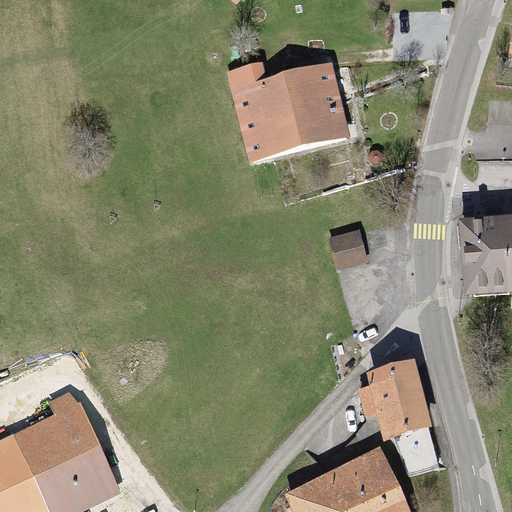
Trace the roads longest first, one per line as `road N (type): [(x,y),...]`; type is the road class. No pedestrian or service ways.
road 1 (tertiary): [(481,511),(432,320),(430,198)]
road 2 (tertiary): [(430,198),(484,0)]
